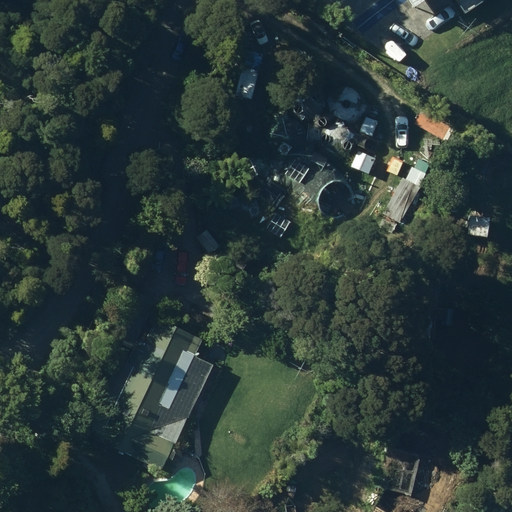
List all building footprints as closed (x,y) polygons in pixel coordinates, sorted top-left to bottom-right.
[(330,94),(329,97),(328,94),(326,91),(325,88),(322,85),(320,84),(317,82),(314,81),(311,81),(307,81),(304,81),(301,83),(298,84),(296,86),(294,89),(292,92),(291,95),(291,99),(291,102),(291,105),(292,108),(278,112),(280,119),(277,121),(276,124),(275,127),(274,129),(273,132),(273,135),(274,138),(274,141),(276,143),(278,145),(280,147),(281,149),(284,150),(286,151),(282,157),(265,146),(261,143),(257,143),(254,142),(250,142),(245,143),(242,145),(238,146),(235,149),(233,152),(231,155),(230,159),(229,163),(229,167),(229,171),(232,175),(235,178),(239,181),(243,184),(248,185),(252,186),(257,186),(263,183),(267,180),(272,176),(275,172),(276,170),(281,170),(284,170),(315,195),(340,169),(334,162),(334,158),(337,158),(340,158),(343,157),(346,156),(349,154),(351,153),(353,151),(355,148),(356,149),(359,142),(365,145),(370,136),(353,127),(351,126),(351,120),(356,120),(359,118),(362,115),(363,113),(365,110),(365,107),(366,104),(365,100),(364,97),(363,94),(361,91),(359,89),(356,87),(353,86),(350,85),(347,84),(343,85),(340,85),(337,87),(334,89),(332,91),(330,94)] [(360,162),(373,170),(380,159),(366,151),(360,162)] [(298,183),(281,170),(276,170),(275,172),(272,176),(259,193),(278,209),(298,183)] [(247,188),(236,196),(256,224),(267,216),(247,188)] [(295,222),(279,210),(265,230),(282,241),(295,222)] [(104,438),(168,468),(217,362),(200,354),(208,336),(162,316),(149,342),(142,338),(160,300),(132,287),(110,334),(137,347),(131,362),(124,359),(110,387),(125,394),(104,438)]
